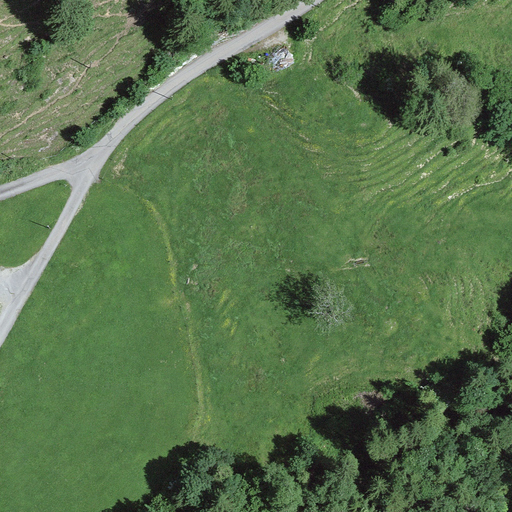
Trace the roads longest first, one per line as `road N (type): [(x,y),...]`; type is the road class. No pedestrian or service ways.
road 1 (track): [(314,0),(180,79),(96,160),(0,195)]
road 2 (track): [(0,341),(96,160)]
